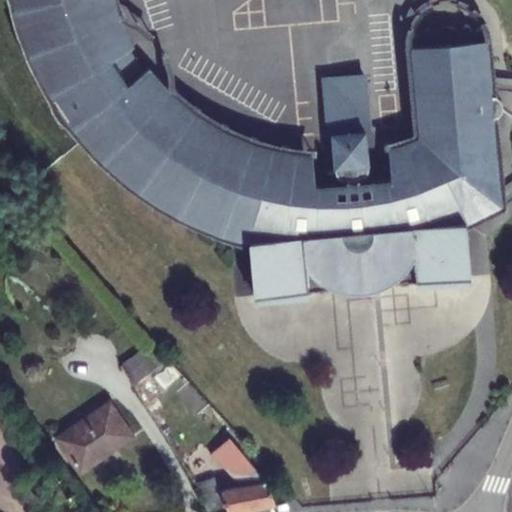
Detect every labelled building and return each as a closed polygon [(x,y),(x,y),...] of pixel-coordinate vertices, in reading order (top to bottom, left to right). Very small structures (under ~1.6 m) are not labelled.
[(8,0),(15,31),(48,103),(98,165),(162,212),(250,242),(255,298),(342,291),(347,293),(360,294),(370,288),(470,280),(465,225),(496,205),(482,45),(407,49),(417,165),(385,168),(386,183),(366,185),(367,203),(356,204),(354,183),(358,181),(361,178),(363,174),(363,169),(361,135),(327,138),(330,172),(331,177),(334,180),(337,183),(342,184),(344,205),(332,206),(330,188),(310,190),(309,174),(277,177),(286,153),(251,143),(221,133),(191,112),(166,92),(146,72),(132,47),(117,16),(111,0),(8,0)] [(166,359),(169,357),(155,342),(122,368),(133,383),(166,359)] [(133,383),(141,397),(158,385),(163,390),(182,373),(169,357),(166,359),(133,383)] [(131,429),(108,394),(53,429),(76,464),(131,429)] [(215,479),(197,483),(208,511),(233,511),(274,504),(265,481),(229,438),(211,453),(241,486),(219,491),(215,479)]
